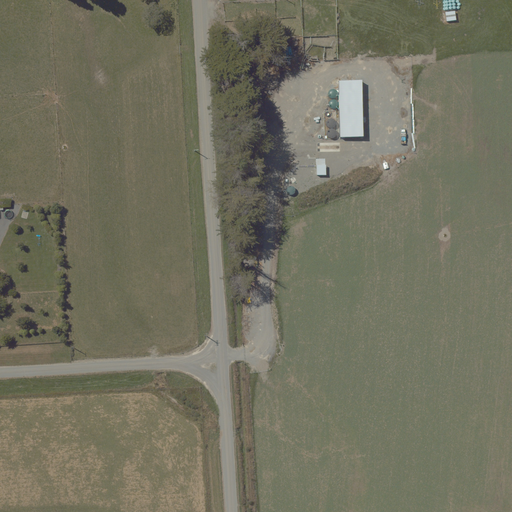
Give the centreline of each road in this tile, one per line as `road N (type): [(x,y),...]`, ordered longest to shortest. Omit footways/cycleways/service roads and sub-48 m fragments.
road 1 (residential): [(202,0),(222,360)]
road 2 (residential): [(0,372),(222,360)]
road 3 (residential): [(222,360),(231,511)]
